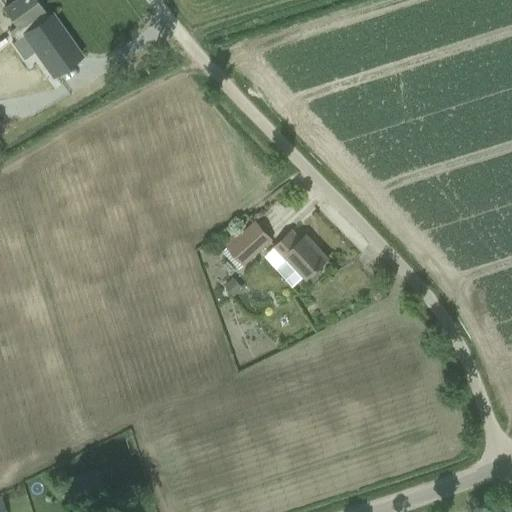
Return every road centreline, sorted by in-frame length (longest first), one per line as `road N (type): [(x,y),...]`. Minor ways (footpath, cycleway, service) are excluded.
road 1 (unclassified): [(505,469),(465,356),(431,300),(151,0)]
road 2 (unclassified): [(373,511),(505,469)]
